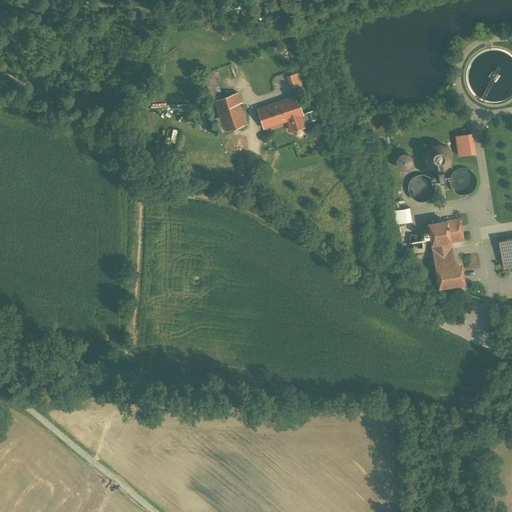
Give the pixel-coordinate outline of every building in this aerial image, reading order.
[(212,102),(214,100),(222,98),(213,71),(203,74),(212,102)] [(300,72),(288,76),(293,89),(305,85),(300,72)] [(222,98),(214,100),(225,131),(246,124),(239,103),(241,103),(238,93),(222,98)] [(287,103),(281,106),(280,102),(257,109),(263,127),(269,125),(287,119),(291,131),(303,126),(299,115),(302,114),(295,95),(286,99),(287,103)] [(154,113),(141,110),(135,139),(147,142),(154,113)] [(469,142),(457,144),(459,155),(471,153),(469,142)] [(432,170),(437,171),(439,182),(444,181),(442,170),(447,167),(450,163),(452,157),(451,152),(448,147),(443,144),(438,143),(432,144),(428,147),(424,151),(423,157),(424,162),(427,167),(432,170)] [(397,161),(406,172),(421,159),(411,148),(397,161)] [(474,170),(469,168),(464,168),(459,169),(455,172),(452,177),(451,182),(452,186),(455,190),(458,193),(463,195),(469,195),(473,193),(477,188),(479,184),(479,179),(477,174),(474,170)] [(427,177),(422,176),(417,177),(412,180),(410,184),(409,188),(409,193),(412,198),(415,201),(421,203),(426,202),(429,201),(432,198),(435,194),(435,189),(434,184),(431,180),(427,177)] [(396,209),(398,223),(415,221),(413,207),(396,209)] [(459,219),(446,221),(450,242),(463,240),(459,219)] [(446,221),(428,224),(432,245),(450,242),(446,221)] [(511,238),(501,240),(506,268),(511,267),(511,238)] [(450,242),(432,245),(439,288),(462,284),(460,271),(455,272),(450,242)]
